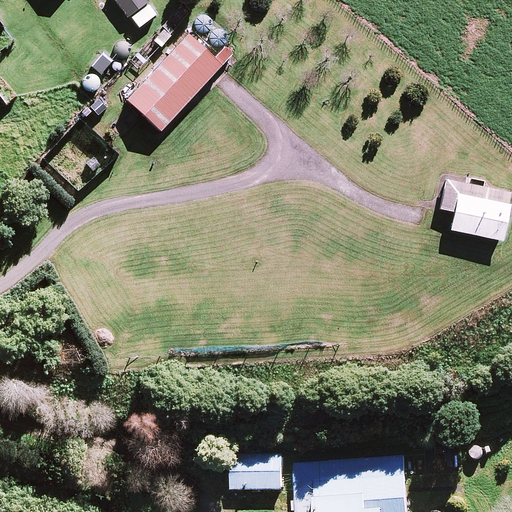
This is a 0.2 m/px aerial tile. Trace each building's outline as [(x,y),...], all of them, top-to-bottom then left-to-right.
[(156,18),(142,0),(111,0),(135,33),(156,18)] [(172,38),(162,29),(129,64),(139,74),(172,38)] [(212,63),(185,38),(124,104),(159,137),(232,57),(224,50),(212,63)] [(121,67),(108,56),(106,54),(91,70),(100,78),(108,68),(116,76),(123,68),(121,67)] [(470,179),(469,185),(443,180),(437,212),(453,215),(449,236),(501,245),(510,192),(484,188),(485,182),(470,179)] [(282,459),(231,457),(230,494),(281,495),(282,459)] [(406,511),(403,459),(294,465),(296,511),(406,511)]
